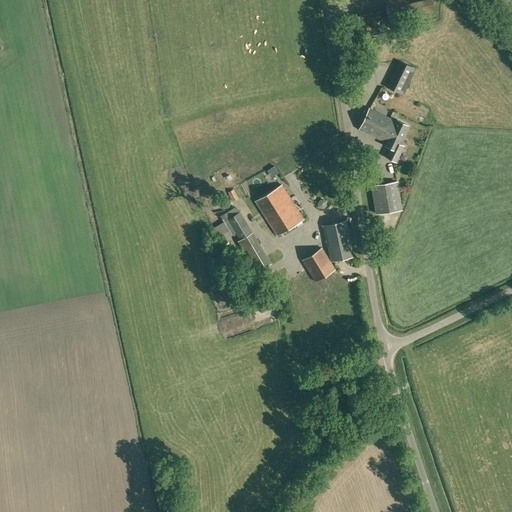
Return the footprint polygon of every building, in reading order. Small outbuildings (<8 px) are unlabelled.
[(384,0),(388,21),(397,19),(398,24),(412,21),(408,4),(407,0),(384,0)] [(372,35),(387,31),(383,10),(367,14),(372,35)] [(370,35),(366,14),(350,17),(354,38),(370,35)] [(412,67),(399,61),(387,86),(400,92),(412,67)] [(354,91),(367,89),(364,65),(351,67),(354,91)] [(395,114),(392,120),(369,109),(359,128),(386,141),(385,145),(390,148),(386,157),(396,162),(404,146),(399,143),(408,125),(398,120),(400,116),(395,114)] [(401,209),(397,181),(372,185),(376,213),(401,209)] [(282,184),(255,201),(277,235),(303,219),(282,184)] [(234,188),(228,192),(233,200),(239,197),(234,188)] [(221,199),(225,207),(230,204),(226,196),(221,199)] [(239,240),(246,236),(251,233),(239,212),(227,219),(239,240)] [(354,256),(346,221),(324,226),(331,261),(354,256)] [(239,240),(237,241),(242,248),(237,251),(246,267),(249,265),(253,273),(270,263),(256,240),(251,243),(246,236),(239,240)] [(314,282),(335,270),(322,247),(301,260),(314,282)]
